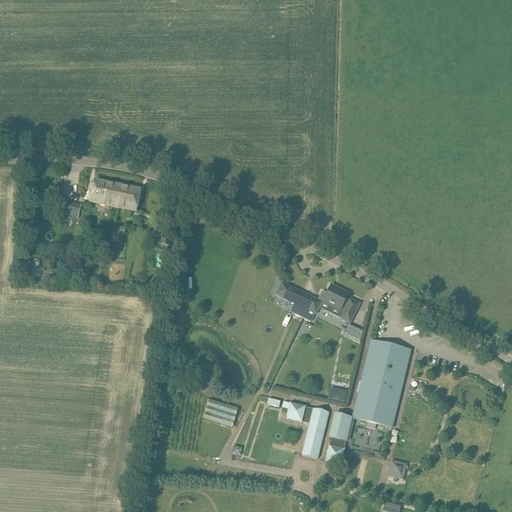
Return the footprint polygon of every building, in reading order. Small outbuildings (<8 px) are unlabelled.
[(111,197),(113,185),(94,181),(90,201),(118,207),(120,199),(111,197)] [(139,191),(113,185),(111,197),(120,199),(118,207),(135,211),(139,191)] [(80,205),(65,202),(65,204),(60,203),(58,213),(63,214),(62,217),(77,220),(80,205)] [(112,227),(111,234),(111,235),(119,236),(120,236),(121,227),(112,227)] [(282,284),(277,295),(294,304),(290,313),(310,323),(315,314),(321,303),(323,302),(344,313),(341,319),(349,323),(358,305),(349,300),(349,301),(346,299),(348,295),(347,294),(347,295),(331,287),(331,286),(326,295),(322,293),(318,301),(282,284)] [(410,351),(371,341),(352,419),(392,428),(410,351)] [(329,392),(327,399),(344,403),(346,392),(337,390),(336,393),(329,392)] [(268,399),(267,405),(279,408),(280,402),(268,399)] [(237,410),(209,401),(203,419),(231,428),(237,410)] [(313,409),(313,410),(305,408),(305,407),(289,404),(285,420),(301,424),(302,423),(309,425),(302,456),(317,460),(328,413),(313,409)] [(346,442),(352,419),(337,415),(331,439),(336,440),(334,448),(329,446),(325,462),(341,466),(345,450),(343,450),(344,442),(346,442)] [(407,465),(391,461),(387,477),(403,481),(407,465)]
